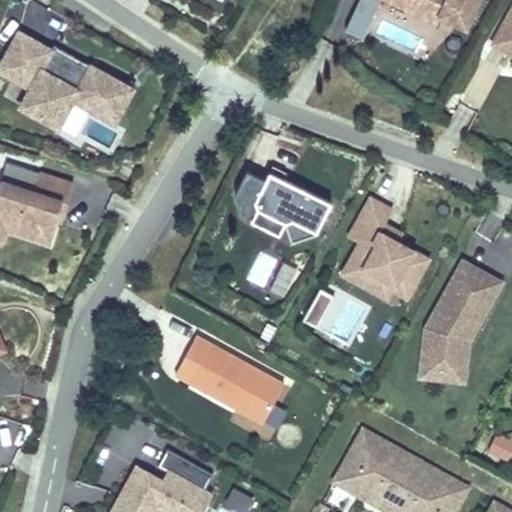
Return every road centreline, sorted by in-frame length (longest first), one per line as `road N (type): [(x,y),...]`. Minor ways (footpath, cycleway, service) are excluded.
road 1 (residential): [(39,511),(86,325),(233,89)]
road 2 (residential): [(233,89),(511,190)]
road 3 (residential): [(104,0),(233,89)]
